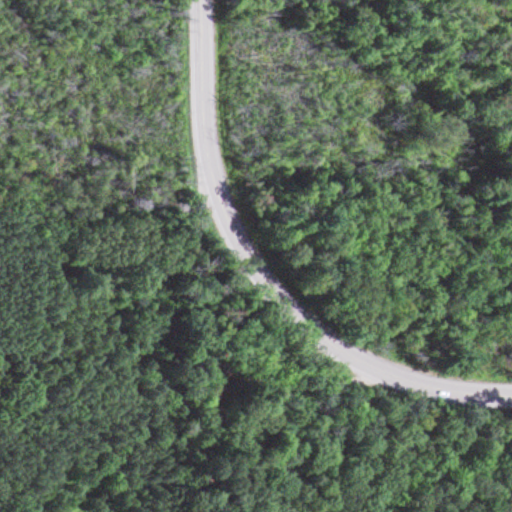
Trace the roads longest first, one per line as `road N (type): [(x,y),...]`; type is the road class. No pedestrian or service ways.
road 1 (tertiary): [(199,0),(206,162),(235,243),(276,302),(374,372),(436,391),(511,397)]
road 2 (track): [(206,162),(197,235),(192,511)]
road 3 (track): [(194,387),(314,390),(374,372)]
